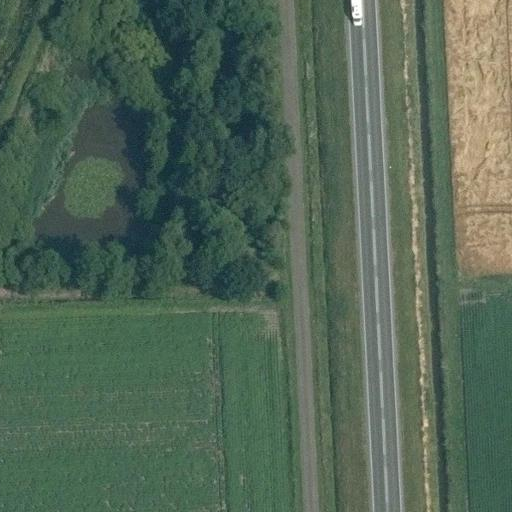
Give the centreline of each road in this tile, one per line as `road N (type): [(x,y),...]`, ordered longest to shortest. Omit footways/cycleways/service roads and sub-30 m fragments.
road 1 (unclassified): [(308,511),(283,0)]
road 2 (trunk): [(387,511),(362,0)]
